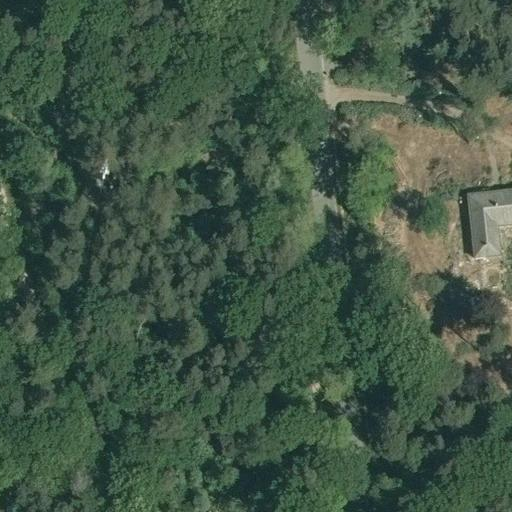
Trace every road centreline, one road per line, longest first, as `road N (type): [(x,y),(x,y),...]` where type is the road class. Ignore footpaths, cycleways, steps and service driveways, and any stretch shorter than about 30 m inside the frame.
road 1 (unclassified): [(356,511),(306,0)]
road 2 (track): [(58,511),(45,391),(0,197)]
